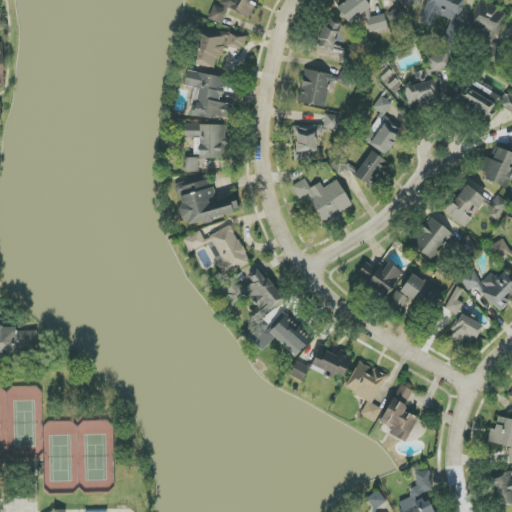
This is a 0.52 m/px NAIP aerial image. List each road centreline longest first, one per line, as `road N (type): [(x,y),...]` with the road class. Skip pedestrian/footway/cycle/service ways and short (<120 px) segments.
road 1 (residential): [(294,0),(262,117),(263,173),(277,220),(329,298),(470,388)]
road 2 (residential): [(466,511),(455,439),(470,388),(511,343)]
road 3 (residential): [(307,270),(367,234),(433,166)]
